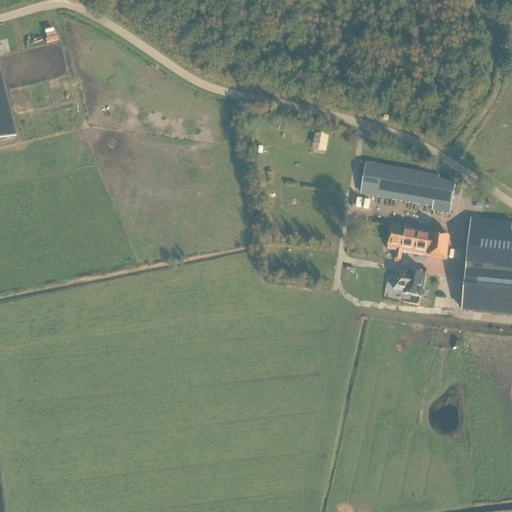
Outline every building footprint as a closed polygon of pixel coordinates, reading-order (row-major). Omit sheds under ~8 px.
[(45,37),(58,33),(55,23),(42,27),(45,37)] [(0,81),(0,141),(14,138),(0,81)] [(299,128),(290,133),(296,144),(306,138),(299,128)] [(456,184),(449,183),(438,181),(439,177),(368,164),(363,196),(433,208),(432,213),(450,216),(456,184)] [(472,220),(462,312),(511,316),(511,233),(508,233),(508,223),(472,220)] [(395,260),(401,261),(402,253),(447,261),(450,238),(390,228),(387,250),(397,252),(395,260)] [(397,273),(394,291),(405,293),(404,295),(421,298),(425,276),(409,273),(408,275),(397,273)]
